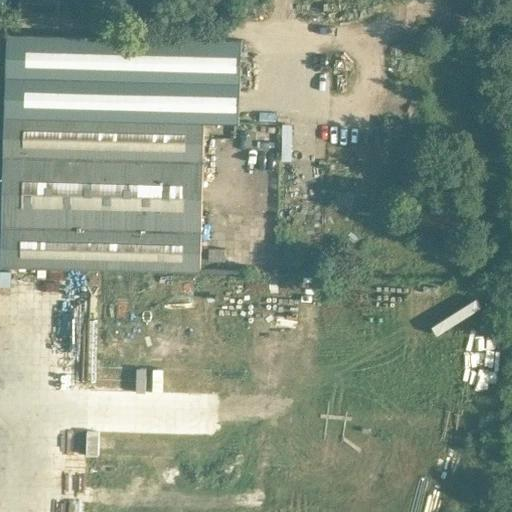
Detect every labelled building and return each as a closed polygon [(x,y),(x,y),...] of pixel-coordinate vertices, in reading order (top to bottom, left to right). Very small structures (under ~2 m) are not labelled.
[(19,0),(20,10),(60,11),(59,0),(19,0)] [(238,122),(240,41),(132,39),(0,35),(0,116),(203,121),(238,122)] [(200,270),(203,121),(0,116),(0,265),(33,266),(200,270)] [(258,189),(274,189),(275,157),(259,156),(258,189)] [(475,198),(420,196),(419,235),(474,237),(475,198)] [(247,212),(246,248),(273,249),(274,213),(247,212)]
